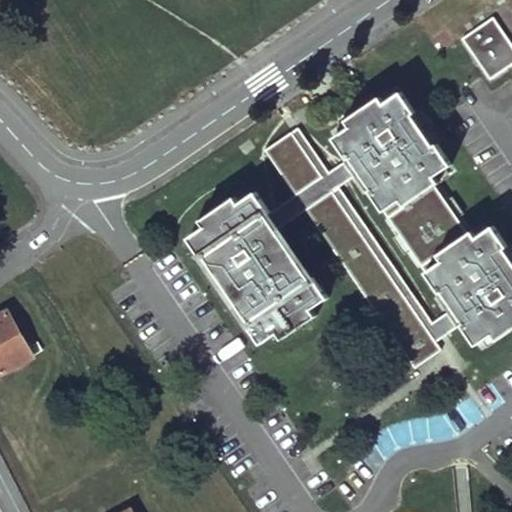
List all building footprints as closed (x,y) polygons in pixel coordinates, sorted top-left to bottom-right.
[(462,38),(491,81),(509,68),(511,66),(511,41),(495,17),(462,38)] [(417,112),(402,91),(386,102),(381,96),(346,120),(351,126),(334,138),(349,159),(356,154),(366,168),(361,172),(372,188),(370,190),(441,293),(443,291),(454,307),(459,304),(469,319),(462,324),(477,345),(493,334),(498,340),(511,330),(511,255),(506,248),(509,246),(494,225),(478,236),(473,230),(469,233),(436,185),(440,182),(436,176),(452,164),(438,143),(436,145),(414,114),(417,112)] [(366,168),(356,154),(349,159),(329,172),(299,127),(292,132),(323,177),(296,195),(271,212),(268,214),(278,229),(306,209),(333,191),(436,342),(462,324),(469,319),(459,304),(454,307),(443,291),(437,296),(448,312),(433,322),(340,187),(355,176),(366,193),(370,190),(372,188),(361,172),(366,168)] [(323,177),(292,132),(266,150),(296,195),(323,177)] [(268,214),(271,212),(256,191),(240,202),(236,196),(201,220),(205,226),(189,238),(203,259),(206,257),(250,320),(247,322),(262,344),(278,332),(283,339),(317,315),(313,309),(329,297),(315,276),(312,278),(278,229),(268,214)] [(436,342),(333,191),(306,209),(415,368),(442,350),(436,342)] [(0,306),(0,371),(36,356),(11,302),(0,306)] [(142,511),(137,500),(111,511),(142,511)]
